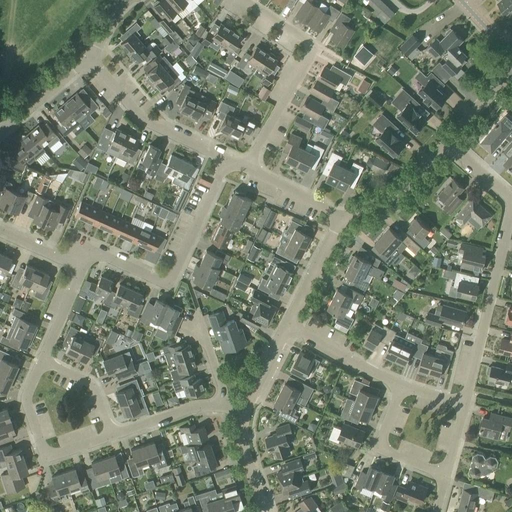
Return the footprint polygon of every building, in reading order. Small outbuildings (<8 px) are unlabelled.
[(169,18),(176,12),(165,0),(161,0),(159,2),(159,1),(157,1),(153,4),(153,6),(154,7),(153,7),(163,18),(158,22),(168,33),(173,39),(178,45),(183,40),(173,30),(177,26),(169,18)] [(165,0),(176,12),(183,7),(189,13),(197,5),(192,0),(165,0)] [(308,24),(318,8),(311,3),(312,0),(299,0),(304,4),(296,16),(308,24)] [(368,0),(369,1),(368,3),(378,13),(376,16),(385,24),(394,13),(380,0),(368,0)] [(511,0),(501,0),(498,4),(507,14),(511,9),(511,7),(508,3),(511,0)] [(318,8),(308,24),(320,31),(328,19),(333,22),(340,11),(330,5),(325,12),(318,8)] [(343,47),(354,31),(346,26),(351,18),(341,12),(329,31),(334,34),(331,39),(343,47)] [(128,53),(141,43),(137,38),(140,35),(136,31),(140,28),(136,23),(127,30),(131,35),(120,44),(128,53)] [(221,44),(231,30),(221,23),(213,35),(208,31),(201,42),(207,46),(212,38),(221,44)] [(201,37),(206,29),(200,25),(195,34),(201,37)] [(457,46),(457,47),(463,40),(452,30),(450,28),(445,33),(447,35),(440,42),(437,38),(426,49),(436,58),(446,48),(449,51),(450,52),(457,46)] [(231,30),(221,44),(231,51),(226,58),(231,62),(238,52),(233,48),(241,37),(231,30)] [(169,43),(173,39),(168,33),(163,37),(168,43),(169,43)] [(421,43),(412,34),(399,47),(412,60),(420,51),(416,48),(421,43)] [(178,45),(173,39),(169,43),(168,43),(163,48),(166,51),(173,52),(179,46),(178,45)] [(195,60),(203,45),(197,41),(190,55),(195,60)] [(141,43),(128,53),(136,62),(146,53),(150,58),(159,50),(155,45),(153,42),(152,42),(145,47),(141,43)] [(188,42),(184,46),(189,51),(193,47),(188,42)] [(466,56),(457,47),(457,46),(450,52),(449,51),(443,58),(446,61),(442,65),(452,75),(466,61),(463,59),(466,56)] [(257,68),(266,53),(256,47),(249,57),(245,54),(237,65),(242,69),(248,61),(257,68)] [(266,53),(257,68),(266,74),(261,81),(267,85),(274,75),(269,72),(276,60),(274,59),(274,56),(270,53),(268,54),(266,53)] [(166,71),(165,71),(162,67),(166,63),(163,60),(163,59),(159,54),(148,63),(152,68),(145,74),(149,78),(149,80),(148,82),(150,85),(166,71)] [(210,62),(206,70),(223,79),(227,71),(210,62)] [(181,81),(177,76),(179,74),(171,66),(165,71),(166,71),(150,85),(152,87),(154,86),(156,86),(160,90),(166,85),(170,90),(181,81)] [(318,80),(334,89),(338,81),(343,84),(345,79),(348,81),(351,76),(340,69),(337,75),(324,67),(318,80)] [(230,82),(235,74),(230,71),(224,79),(230,82)] [(218,78),(209,73),(206,80),(215,84),(218,78)] [(436,108),(447,96),(434,85),(439,80),(431,73),(421,84),(423,87),(418,92),(425,98),(424,100),(429,104),(430,103),(436,108)] [(370,83),(363,79),(360,85),(367,89),(370,83)] [(330,97),(334,89),(318,80),(311,92),(323,99),(320,104),(324,106),(333,112),(336,106),(332,103),(334,99),(330,97)] [(187,118),(198,93),(189,89),(190,87),(184,84),(175,103),(181,105),(178,110),(184,113),(184,115),(184,116),(187,118)] [(264,101),(271,91),(263,86),(257,96),(264,101)] [(230,102),(237,93),(229,88),(222,97),(230,102)] [(372,103),(378,96),(372,90),(366,97),(372,103)] [(416,133),(420,128),(419,127),(425,120),(419,115),(420,114),(415,109),(419,104),(403,90),(397,96),(401,99),(396,105),(402,111),(397,116),(416,133)] [(74,119),(78,123),(98,106),(90,97),(84,101),(76,92),(62,104),(63,105),(74,119)] [(198,93),(187,118),(190,119),(191,118),(193,117),(198,119),(201,114),(209,117),(216,102),(208,98),(207,99),(204,98),(205,96),(198,93)] [(323,129),(326,124),(322,121),(324,117),(320,114),(324,106),(321,104),(320,104),(308,97),(301,109),(314,117),(311,122),(323,129)] [(220,111),(217,117),(222,120),(218,129),(223,131),(224,134),(223,135),(227,137),(235,118),(230,116),(234,108),(221,101),(218,110),(220,111)] [(70,122),(74,119),(63,105),(54,112),(61,121),(56,125),(65,135),(74,127),(70,122)] [(111,113),(106,108),(101,113),(105,118),(111,113)] [(390,132),(388,130),(393,125),(382,114),(376,120),(385,128),(375,140),(393,156),(394,155),(396,157),(400,152),(398,150),(404,144),(400,140),(390,131),(390,132)] [(235,118),(227,137),(230,138),(231,137),(233,136),(238,138),(242,131),(250,135),(256,121),(244,116),(241,121),(235,118)] [(309,131),(312,123),(297,116),(294,123),(309,131)] [(511,122),(505,116),(496,125),(494,126),(495,127),(481,143),(491,152),(504,137),(510,142),(511,139),(511,122)] [(59,139),(48,127),(46,123),(40,128),(38,125),(29,133),(41,147),(46,143),(49,147),(59,139)] [(117,157),(127,135),(116,130),(112,140),(106,137),(100,149),(117,157)] [(334,135),(322,130),(319,136),(324,139),(322,142),(329,145),(334,135)] [(26,136),(21,135),(21,140),(20,141),(21,141),(20,145),(12,152),(17,158),(29,164),(40,156),(45,151),(41,147),(29,133),(26,136)] [(296,165),(304,149),(298,146),(301,138),(292,133),(285,146),(291,148),(285,160),(296,165)] [(127,135),(117,157),(133,165),(140,149),(134,147),(138,139),(127,135)] [(91,151),(84,144),(77,152),(83,159),(91,151)] [(304,149),(296,165),(307,171),(313,159),(318,162),(324,149),(315,144),(311,152),(304,149)] [(155,174),(160,162),(155,160),(160,150),(149,145),(142,161),(140,160),(137,167),(155,175),(155,174)] [(336,184),(344,167),(339,165),(343,157),(332,152),(326,164),(332,167),(326,180),(336,184)] [(155,174),(155,175),(166,179),(168,173),(174,176),(182,160),(171,155),(166,165),(160,162),(155,174)] [(382,174),(387,162),(376,157),(371,169),(382,174)] [(11,170),(15,161),(8,158),(4,167),(11,170)] [(182,160),(174,176),(180,178),(177,185),(188,190),(193,178),(188,175),(192,165),(182,160)] [(344,167),(336,184),(346,189),(352,177),(357,180),(363,167),(353,162),(350,170),(344,167)] [(390,162),(389,166),(401,171),(403,167),(390,162)] [(57,178),(65,181),(68,173),(60,170),(57,178)] [(84,183),(88,174),(83,172),(79,181),(84,183)] [(125,185),(129,175),(123,172),(118,183),(125,185)] [(0,205),(7,209),(15,192),(9,190),(12,184),(2,179),(0,182),(0,191),(2,193),(0,197),(0,205)] [(445,209),(450,213),(462,200),(457,195),(463,188),(453,180),(439,196),(449,204),(445,209)] [(36,191),(44,195),(48,185),(40,182),(36,191)] [(15,192),(7,209),(18,213),(23,202),(28,204),(33,193),(27,190),(25,197),(15,192)] [(235,192),(233,197),(230,196),(226,206),(228,208),(224,217),(221,216),(219,222),(234,228),(234,229),(236,230),(250,199),(235,192)] [(43,224),(50,208),(53,201),(36,194),(30,207),(37,209),(32,220),(43,224)] [(487,217),(490,214),(473,198),(456,217),(463,224),(471,215),(483,225),(489,218),(487,217)] [(84,221),(91,206),(81,202),(74,217),(84,221)] [(50,208),(43,224),(53,229),(57,220),(63,223),(70,208),(58,203),(55,210),(50,208)] [(94,225),(101,210),(91,206),(84,221),(94,225)] [(260,227),(269,209),(264,206),(255,225),(260,227)] [(161,207),(159,211),(157,215),(164,219),(166,214),(165,214),(167,209),(161,207)] [(104,230),(111,215),(101,210),(94,225),(104,230)] [(114,234),(120,219),(111,215),(104,230),(114,234)] [(289,239),(305,247),(310,237),(300,231),(303,226),(298,224),(300,220),(293,217),(291,220),(286,229),(284,229),(282,231),(280,235),(289,240),(289,239)] [(429,230),(416,218),(415,219),(414,218),(409,223),(411,224),(409,226),(418,235),(414,239),(424,248),(429,241),(423,236),(429,230)] [(124,239),(130,224),(120,219),(114,234),(124,239)] [(229,238),(234,229),(234,228),(219,222),(214,231),(229,238)] [(134,243),(140,228),(130,224),(124,239),(134,243)] [(389,227),(382,236),(395,248),(395,247),(401,253),(405,248),(403,246),(403,244),(404,243),(407,246),(412,240),(403,231),(399,236),(397,234),(389,227)] [(448,238),(452,234),(444,227),(440,231),(448,238)] [(143,247),(150,232),(140,228),(134,243),(143,247)] [(263,242),(268,232),(262,229),(257,239),(263,242)] [(229,238),(214,231),(210,241),(225,248),(228,242),(231,243),(233,240),(229,238)] [(150,232),(143,247),(154,252),(160,237),(150,232)] [(389,265),(395,259),(401,253),(395,247),(395,248),(382,236),(374,244),(383,252),(379,256),(389,265)] [(299,258),(305,247),(289,239),(289,240),(286,245),(280,242),(275,253),(287,258),(289,253),(299,258)] [(455,248),(457,241),(448,239),(446,245),(455,248)] [(482,270),(485,255),(473,252),(475,246),(462,243),(460,252),(464,253),(461,263),(469,265),(469,267),(482,270)] [(253,245),(251,250),(257,253),(260,248),(253,245)] [(432,256),(438,250),(434,246),(428,252),(432,256)] [(216,267),(219,262),(225,264),(229,256),(216,250),(214,254),(206,250),(201,260),(216,267)] [(2,254),(0,257),(0,273),(4,275),(11,258),(2,254)] [(366,272),(373,276),(381,260),(369,254),(366,260),(355,254),(350,264),(366,272)] [(271,275),(287,283),(292,272),(282,268),(285,262),(273,256),(268,266),(265,268),(263,272),(270,275),(271,275)] [(219,268),(216,267),(201,260),(199,265),(201,267),(197,276),(194,275),(192,280),(209,288),(219,268)] [(362,280),(366,272),(350,264),(345,274),(356,280),(354,285),(365,291),(369,284),(362,280)] [(30,286),(37,270),(26,265),(21,276),(15,274),(10,286),(20,290),(23,283),(30,286)] [(225,269),(221,276),(232,282),(236,275),(225,269)] [(37,270),(30,286),(36,289),(33,296),(43,300),(48,289),(43,286),(48,275),(37,270)] [(477,289),(478,285),(465,282),(467,274),(457,272),(453,285),(450,285),(448,295),(457,297),(457,295),(475,299),(476,295),(478,294),(478,291),(477,289)] [(281,294),(287,283),(271,275),(270,275),(268,281),(262,278),(257,288),(268,294),(271,288),(281,294)] [(106,292),(107,292),(112,281),(101,276),(96,287),(90,285),(86,295),(96,300),(98,295),(104,298),(106,292)] [(403,291),(407,285),(395,279),(391,285),(403,291)] [(242,283),(237,280),(234,286),(239,289),(242,283)] [(426,283),(424,291),(435,294),(437,286),(426,283)] [(104,298),(102,302),(115,308),(117,303),(122,305),(130,289),(119,284),(114,295),(107,292),(106,292),(104,298)] [(355,310),(359,303),(359,304),(364,295),(349,287),(346,293),(338,289),(333,299),(348,307),(355,310)] [(224,300),(226,295),(211,288),(209,294),(224,300)] [(130,289),(122,305),(128,308),(126,313),(137,318),(141,308),(136,305),(141,294),(130,289)] [(251,307),(270,316),(275,307),(269,304),(272,298),(254,289),(248,300),(253,302),(251,307)] [(344,314),(348,307),(333,299),(328,308),(335,312),(333,316),(337,318),(335,322),(348,329),(354,319),(344,314)] [(159,323),(167,305),(156,300),(152,308),(146,305),(139,321),(149,325),(152,319),(159,322),(159,323)] [(27,311),(30,303),(24,301),(21,309),(27,311)] [(82,305),(75,303),(72,310),(79,313),(82,305)] [(159,323),(159,322),(156,328),(165,332),(173,335),(181,317),(179,316),(182,309),(174,305),(173,308),(167,305),(159,323)] [(468,316),(465,313),(466,312),(443,305),(440,316),(428,313),(425,322),(440,326),(442,320),(462,326),(463,323),(466,322),(468,316)] [(265,326),(270,316),(251,307),(249,312),(244,310),(242,314),(238,312),(235,315),(239,319),(238,320),(257,330),(260,324),(265,326)] [(10,327),(33,337),(36,330),(35,329),(36,327),(35,326),(35,325),(27,321),(29,315),(14,309),(11,315),(15,316),(10,327)] [(237,330),(233,320),(221,324),(218,313),(208,316),(212,328),(214,327),(223,351),(246,343),(241,329),(237,330)] [(385,341),(391,329),(384,325),(382,327),(375,323),(372,328),(363,343),(373,348),(379,338),(385,341)] [(85,336),(86,334),(76,329),(70,326),(65,338),(70,341),(65,352),(75,357),(83,341),(82,341),(85,336)] [(30,344),(33,337),(10,327),(5,337),(2,336),(0,339),(0,342),(14,348),(16,343),(25,347),(26,345),(27,346),(28,344),(30,344)] [(394,362),(405,338),(395,334),(396,332),(391,329),(385,341),(390,344),(385,355),(388,356),(387,358),(394,362)] [(139,342),(143,333),(134,330),(130,338),(139,342)] [(95,340),(85,336),(82,341),(83,341),(75,357),(85,362),(91,349),(97,352),(102,340),(96,337),(95,340)] [(416,355),(421,343),(419,342),(418,342),(415,340),(414,342),(405,338),(394,362),(401,365),(402,363),(405,364),(410,353),(416,355)] [(511,341),(502,339),(499,352),(511,355),(511,341)] [(429,372),(433,356),(426,353),(428,345),(421,343),(416,355),(422,357),(418,369),(419,369),(419,372),(426,374),(427,372),(429,372)] [(433,356),(429,372),(439,376),(443,364),(449,365),(453,353),(453,351),(447,349),(446,346),(438,343),(435,351),(433,356)] [(167,365),(175,362),(192,356),(188,345),(176,349),(174,344),(162,348),(167,365)] [(0,372),(12,378),(17,366),(5,360),(8,353),(0,350),(0,372)] [(114,372),(117,380),(136,373),(131,361),(132,360),(129,352),(103,362),(108,375),(114,372)] [(307,378),(310,377),(312,373),(311,370),(309,369),(314,359),(301,352),(291,370),(305,377),(307,378)] [(173,381),(185,377),(183,372),(196,368),(192,356),(175,362),(177,368),(170,371),(173,381)] [(511,373),(511,364),(507,363),(506,370),(492,366),(488,379),(508,384),(510,374),(511,373)] [(0,372),(0,390),(5,393),(12,378),(0,372)] [(194,375),(185,377),(173,381),(171,382),(175,393),(184,389),(186,396),(203,390),(200,379),(196,380),(194,375)] [(119,404),(142,396),(144,395),(142,389),(140,389),(136,379),(123,384),(125,389),(115,393),(118,402),(119,404)] [(355,401),(373,408),(375,403),(377,404),(380,398),(377,397),(378,396),(366,391),(369,385),(354,379),(350,392),(357,395),(355,401)] [(279,394),(295,401),(304,406),(312,390),(298,382),(295,388),(285,383),(279,394)] [(292,407),(295,401),(279,394),(274,404),(284,409),(280,417),(295,424),(299,416),(294,414),(297,410),(292,407)] [(142,396),(119,404),(123,416),(134,412),(136,417),(148,413),(142,396)] [(369,420),(373,408),(355,401),(350,413),(343,410),(340,417),(354,422),(357,415),(369,420)] [(0,423),(10,420),(6,408),(0,410),(0,423)] [(511,419),(511,418),(491,413),(489,419),(483,417),(478,434),(498,439),(501,428),(509,430),(511,419)] [(10,420),(0,423),(0,443),(4,442),(2,436),(14,432),(13,430),(15,430),(16,429),(13,422),(12,421),(10,422),(10,420)] [(364,431),(344,423),(341,429),(334,426),(329,439),(338,442),(340,439),(358,446),(364,431)] [(291,454),(288,445),(289,444),(286,435),(292,433),(289,424),(276,429),(278,434),(266,438),(270,451),(273,450),(275,459),(291,454)] [(184,444),(195,441),(207,437),(204,427),(192,431),(190,425),(179,429),(181,433),(179,434),(183,445),(185,444),(184,444)] [(184,444),(185,444),(190,461),(195,460),(215,453),(213,446),(211,445),(210,446),(209,444),(197,448),(195,441),(184,444)] [(155,461),(157,469),(170,465),(162,443),(154,445),(153,442),(142,446),(147,463),(155,461)] [(6,466),(23,460),(20,449),(7,453),(5,446),(0,447),(0,460),(4,459),(6,466)] [(141,465),(147,463),(142,446),(130,450),(134,462),(128,464),(132,476),(133,477),(144,474),(141,465)] [(171,449),(165,451),(167,457),(173,455),(171,449)] [(486,458),(485,458),(483,453),(478,452),(473,455),(472,460),(474,464),(474,465),(470,467),(468,472),(471,477),(476,479),(481,476),(484,475),(490,472),(492,469),(497,467),(498,462),(495,457),(490,455),(486,458)] [(215,453),(195,460),(197,465),(192,466),(193,471),(195,477),(206,473),(204,467),(216,463),(215,462),(217,462),(217,460),(215,453)] [(102,459),(110,482),(110,483),(122,479),(129,476),(123,460),(116,462),(114,455),(102,459)] [(300,457),(288,461),(280,464),(283,471),(277,473),(281,483),(302,476),(300,471),(304,470),(300,457)] [(92,489),(110,482),(102,459),(91,463),(95,475),(88,477),(92,489)] [(23,460),(6,466),(9,472),(0,475),(6,493),(25,487),(21,474),(27,471),(23,460)] [(350,478),(355,466),(337,460),(342,474),(350,478)] [(185,483),(179,466),(171,469),(174,477),(175,477),(178,486),(185,483)] [(375,488),(382,471),(370,466),(366,478),(360,475),(356,487),(361,489),(362,487),(374,492),(376,488),(375,488)] [(63,473),(69,491),(70,494),(81,491),(81,494),(89,491),(83,474),(77,477),(74,469),(63,473)] [(375,488),(376,488),(383,491),(381,497),(385,498),(391,501),(395,489),(390,487),(394,476),(382,471),(375,488)] [(53,504),(61,501),(59,494),(69,491),(63,473),(51,477),(54,484),(47,487),(53,504)] [(168,484),(175,481),(172,473),(165,475),(168,484)] [(289,491),(292,498),(312,491),(308,479),(303,481),(302,476),(281,483),(284,493),(289,491)] [(341,477),(332,480),(334,486),(343,483),(341,477)] [(344,484),(337,489),(340,494),(348,490),(344,484)] [(417,487),(408,484),(406,489),(399,486),(395,497),(405,502),(408,497),(421,503),(426,488),(418,485),(417,487)] [(492,500),(495,490),(473,485),(471,492),(464,490),(458,510),(464,511),(472,511),(477,496),(492,500)] [(217,499),(221,511),(234,511),(231,503),(241,500),(236,486),(222,490),(224,497),(217,499)] [(41,501),(44,494),(36,491),(33,499),(41,501)] [(164,500),(165,493),(156,492),(155,499),(164,500)] [(221,511),(217,499),(211,501),(209,494),(198,498),(202,511),(208,510),(208,511),(221,511)] [(178,511),(191,511),(197,510),(193,495),(187,497),(188,501),(183,502),(185,508),(178,511)] [(318,511),(316,508),(318,506),(311,496),(298,503),(304,511),(318,511)] [(97,507),(106,504),(103,497),(94,500),(97,507)] [(178,511),(174,511),(171,511),(169,503),(158,506),(159,511),(178,511)]
